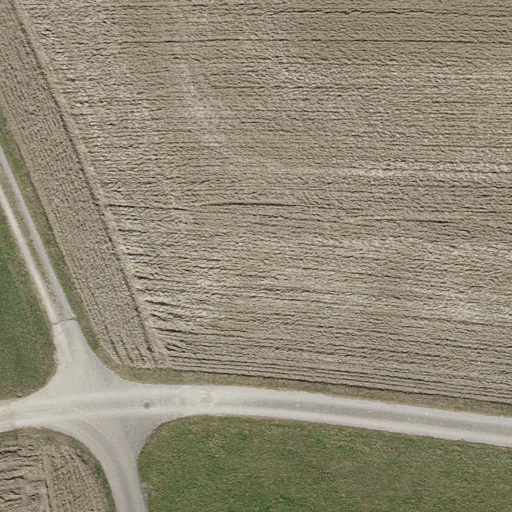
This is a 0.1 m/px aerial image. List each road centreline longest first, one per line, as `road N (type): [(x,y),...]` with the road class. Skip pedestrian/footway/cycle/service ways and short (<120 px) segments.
road 1 (track): [(99,404),(210,401),(511,434)]
road 2 (track): [(0,172),(99,404)]
